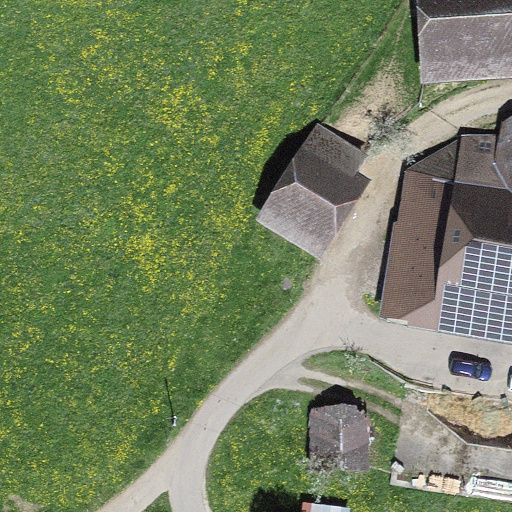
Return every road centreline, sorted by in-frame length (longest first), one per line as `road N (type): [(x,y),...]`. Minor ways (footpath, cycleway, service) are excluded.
road 1 (track): [(189,511),(186,453),(361,260)]
road 2 (track): [(511,97),(424,131),(384,186),(361,260)]
